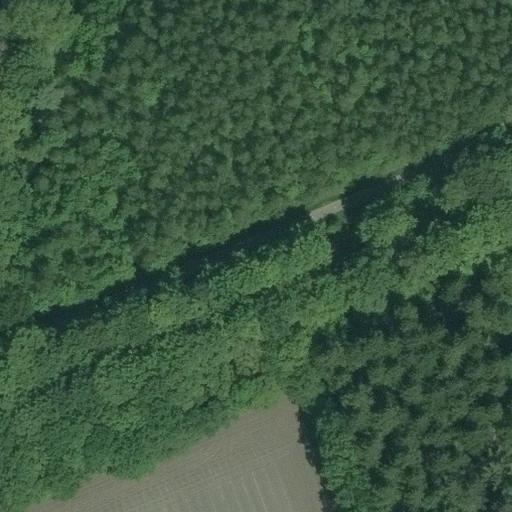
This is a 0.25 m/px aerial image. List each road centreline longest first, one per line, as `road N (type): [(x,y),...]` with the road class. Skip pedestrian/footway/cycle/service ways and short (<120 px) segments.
road 1 (tertiary): [(0,416),(511,201)]
road 2 (track): [(59,391),(0,242)]
